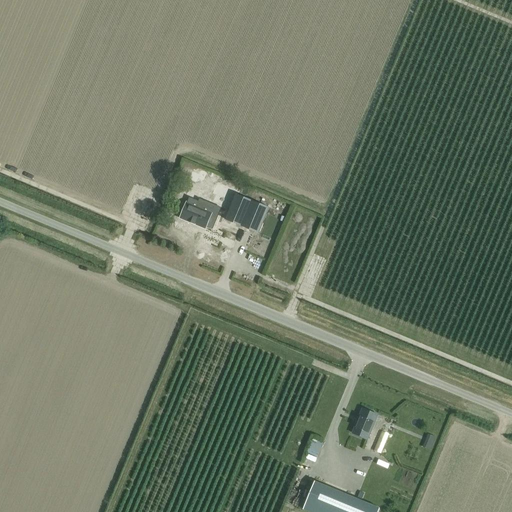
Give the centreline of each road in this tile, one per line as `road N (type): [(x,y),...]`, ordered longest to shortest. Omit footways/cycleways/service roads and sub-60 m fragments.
road 1 (unclassified): [(511,415),(0,201)]
road 2 (unknown): [(295,291),(511,381)]
